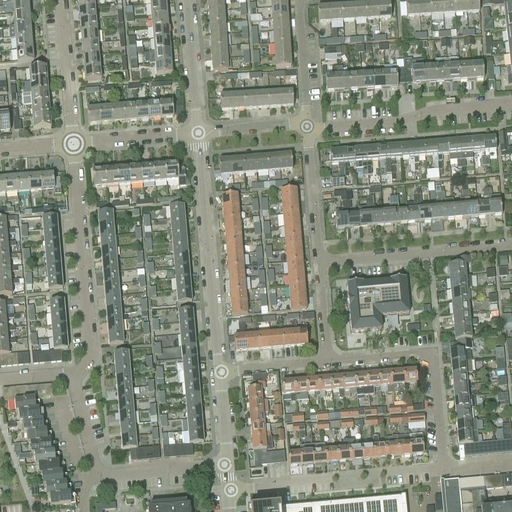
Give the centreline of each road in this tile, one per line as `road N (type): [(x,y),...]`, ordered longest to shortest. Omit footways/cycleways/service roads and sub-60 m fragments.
road 1 (tertiary): [(217,373),(198,133)]
road 2 (residential): [(72,375),(90,350),(73,145)]
road 3 (residential): [(443,472),(432,353),(326,363)]
road 4 (residential): [(306,126),(390,124),(511,104)]
road 5 (residential): [(317,261),(511,245)]
road 6 (residential): [(73,145),(61,0)]
road 7 (residential): [(317,261),(306,126)]
road 8 (tertiary): [(198,133),(186,0)]
road 9 (residential): [(97,476),(224,465)]
road 10 (residential): [(306,126),(298,0)]
road 11 (residential): [(73,145),(198,133)]
